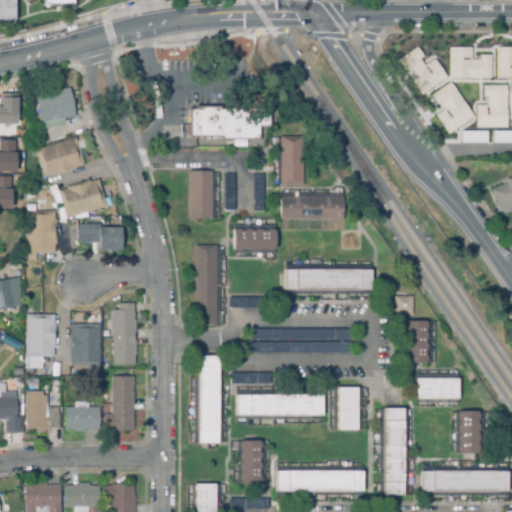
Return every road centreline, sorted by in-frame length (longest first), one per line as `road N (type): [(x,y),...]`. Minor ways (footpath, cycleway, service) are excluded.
road 1 (residential): [(159,511),(156,272),(91,41)]
road 2 (tertiary): [(511,283),(313,15)]
road 3 (tertiary): [(313,15),(149,26),(0,63)]
road 4 (residential): [(161,458),(0,462)]
